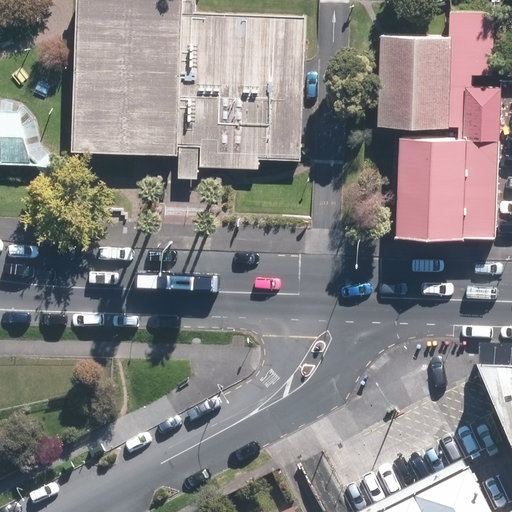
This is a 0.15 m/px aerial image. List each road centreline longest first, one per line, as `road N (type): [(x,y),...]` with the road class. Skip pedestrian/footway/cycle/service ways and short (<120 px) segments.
road 1 (residential): [(73,511),(267,409),(307,370),(335,296)]
road 2 (secondary): [(0,280),(335,296)]
road 3 (secondary): [(335,296),(511,301)]
